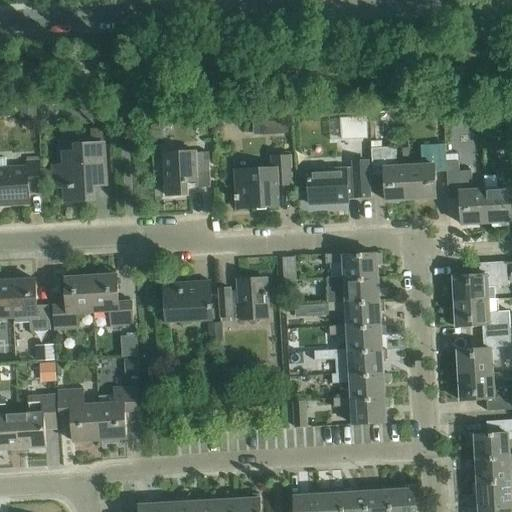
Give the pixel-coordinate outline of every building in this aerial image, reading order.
[(37,104),(21,105),(22,123),(38,122),(37,104)] [(97,107),(87,117),(94,124),(104,114),(97,107)] [(366,119),(354,119),(355,140),(367,140),(366,119)] [(284,122),(253,123),(254,137),(285,136),(284,122)] [(163,125),(151,126),(152,140),(164,140),(163,125)] [(90,130),(90,145),(84,146),(85,153),(64,154),(65,168),(53,168),(55,188),(66,187),(66,202),(88,201),(86,180),(107,179),(104,145),(103,129),(90,130)] [(423,167),(410,168),(412,200),(437,198),(436,173),(448,172),(446,146),(421,147),(423,167)] [(386,201),(412,200),(410,168),(398,168),(397,149),(372,150),(373,177),(384,176),(386,201)] [(197,189),(210,188),(208,153),(198,154),(198,153),(165,155),(167,197),(188,196),(187,180),(196,179),(197,189)] [(279,207),(278,187),(293,186),(292,156),(270,157),(271,167),(234,169),(235,195),(232,196),(233,201),(236,201),(236,209),(279,207)] [(28,168),(8,169),(8,159),(0,159),(0,206),(31,204),(31,193),(41,193),(40,163),(28,164),(28,168)] [(356,197),(370,196),(369,177),(368,162),(354,163),(354,169),(310,172),(310,177),(311,188),(312,205),(349,203),(348,195),(355,195),(356,197)] [(459,163),(447,164),(448,172),(448,173),(450,201),(461,200),(463,226),(488,224),(486,191),(485,181),(473,182),(473,172),(459,173),(459,163)] [(498,191),(486,191),(488,224),(511,222),(511,203),(511,197),(511,169),(497,171),(498,191)] [(380,281),(380,280),(379,265),(384,265),(383,255),(345,257),(345,255),(327,256),(327,265),(345,264),(346,279),(347,283),(380,281)] [(284,260),(285,283),(298,282),(296,259),(284,260)] [(480,276),(453,278),(455,302),(495,300),(495,288),(508,287),(506,261),(479,262),(480,276)] [(118,276),(92,277),(94,314),(111,313),(112,329),(135,328),(133,303),(120,304),(118,276)] [(78,315),(94,314),(92,277),(66,279),(68,307),(55,308),(56,332),(79,331),(78,315)] [(347,283),(346,279),(328,280),(328,289),(347,288),(348,302),(348,306),(381,304),(380,289),(385,289),(384,280),(380,280),(380,281),(347,283)] [(239,321),(270,320),(268,280),(237,282),(238,296),(231,297),(230,291),(220,291),(222,319),(232,318),(232,317),(239,317),(239,321)] [(36,281),(12,282),(14,319),(30,318),(30,332),(51,331),(50,306),(38,307),(36,281)] [(0,319),(14,319),(12,282),(0,282),(0,319)] [(166,324),(212,321),(210,283),(199,284),(164,286),(166,324)] [(495,300),(455,302),(456,327),(483,325),(483,337),(510,336),(509,312),(500,312),(500,300),(495,300)] [(348,306),(348,302),(329,304),(330,313),(348,312),(349,326),(350,330),(382,328),(382,314),(387,313),(386,304),(381,304),(348,306)] [(307,305),(295,306),(296,317),(308,316),(307,305)] [(221,322),(209,323),(210,341),(222,341),(221,322)] [(350,330),(349,326),(331,327),(331,336),(350,336),(351,350),(351,355),(384,353),(384,352),(383,337),(388,337),(387,328),(382,328),(350,330)] [(331,327),(322,327),(322,336),(331,336),(331,327)] [(138,335),(122,336),(123,356),(139,355),(138,335)] [(511,360),(510,336),(483,337),(484,349),(457,351),(459,376),(493,374),(493,361),(511,360)] [(55,346),(36,347),(37,362),(56,361),(55,346)] [(315,361),(325,361),(335,360),(336,375),(352,374),(352,378),(385,376),(385,362),(389,361),(389,351),(384,352),(384,353),(351,355),(351,350),(324,352),(314,352),(315,361)] [(137,360),(125,361),(126,377),(138,377),(137,360)] [(55,363),(40,363),(41,381),(56,380),(55,363)] [(352,374),(336,375),(333,375),(334,384),(352,383),(353,398),(354,402),(387,400),(387,399),(386,385),(391,385),(390,375),(385,376),(352,378),(352,374)] [(511,384),(494,386),(493,374),(459,376),(460,401),(487,399),(488,412),(511,410),(511,384)] [(103,405),(99,405),(101,442),(127,440),(126,413),(139,412),(137,387),(116,388),(117,397),(102,397),(103,405)] [(75,443),(101,442),(99,405),(88,406),(87,390),(62,392),(64,421),(74,420),(75,443)] [(47,431),(58,430),(57,421),(56,397),(31,399),(31,414),(20,415),(22,450),(48,448),(47,431)] [(354,402),(353,398),(335,399),(335,409),(354,408),(355,425),(388,423),(387,409),(392,409),(391,399),(387,399),(387,400),(354,402)] [(0,451),(22,450),(20,415),(6,415),(6,400),(0,400),(0,451)] [(304,427),(309,427),(307,402),(295,402),(297,427),(304,427)] [(511,420),(487,421),(488,433),(471,434),(471,445),(477,444),(478,459),(510,457),(509,454),(509,440),(511,439),(511,420)] [(511,454),(509,454),(510,457),(478,459),(472,459),(473,469),(478,469),(479,483),(511,481),(511,479),(511,478),(511,454)] [(472,459),(464,460),(465,470),(473,469),(472,459)] [(511,487),(511,478),(511,479),(511,481),(479,483),(474,483),(474,493),(479,493),(480,507),(511,505),(511,504),(511,503),(511,488),(511,487)] [(406,490),(391,491),(392,511),(417,511),(415,485),(406,485),(406,490)] [(382,491),(368,492),(369,511),(392,511),(391,491),(391,486),(382,487),(382,491)] [(358,493),(345,493),(345,511),(369,511),(368,492),(368,488),(357,488),(358,493)] [(345,511),(345,493),(344,489),(334,490),(334,494),(320,495),(320,511),(345,511)] [(320,511),(320,495),(319,495),(319,491),(310,491),(311,496),(296,497),(296,511),(320,511)] [(261,511),(260,494),(251,495),(251,499),(236,500),(236,511),(261,511)] [(236,511),(236,500),(236,495),(227,496),(227,500),(212,501),(212,511),(236,511)] [(212,511),(212,501),(212,497),(203,497),(203,502),(189,503),(189,511),(212,511)] [(179,503),(165,504),(165,511),(189,511),(189,503),(189,498),(179,499),(179,503)] [(165,511),(165,504),(164,500),(155,500),(155,505),(141,506),(141,511),(165,511)] [(511,511),(511,502),(511,503),(511,504),(511,505),(480,507),(475,507),(475,511),(511,511)]
